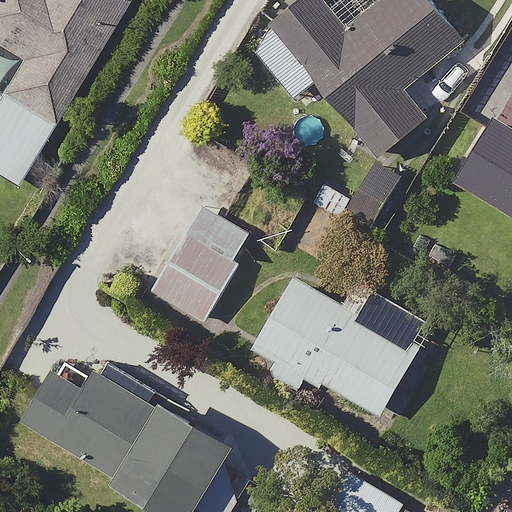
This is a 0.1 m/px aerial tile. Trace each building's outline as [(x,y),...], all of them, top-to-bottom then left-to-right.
[(136,0),(0,0),(0,49),(22,62),(0,100),(0,175),(24,190),(136,0)] [(466,42),(428,0),(394,0),(353,36),(321,0),(317,0),(258,52),(302,101),(322,84),(390,161),(432,124),(406,94),(466,42)] [(511,134),(501,128),(468,185),(511,209),(511,134)] [(410,182),(380,164),(352,212),(382,229),(410,182)] [(262,242),(210,209),(158,291),(210,324),(262,242)] [(262,353),(280,362),(273,375),(317,398),(324,385),(391,420),(439,327),(374,293),(361,318),(298,285),(262,353)] [(205,511),(239,459),(177,420),(182,412),(120,372),(115,380),(107,374),(90,401),(60,382),(30,428),(161,511),(205,511)] [(407,511),(411,507),(359,473),(338,507),(345,511),(407,511)]
